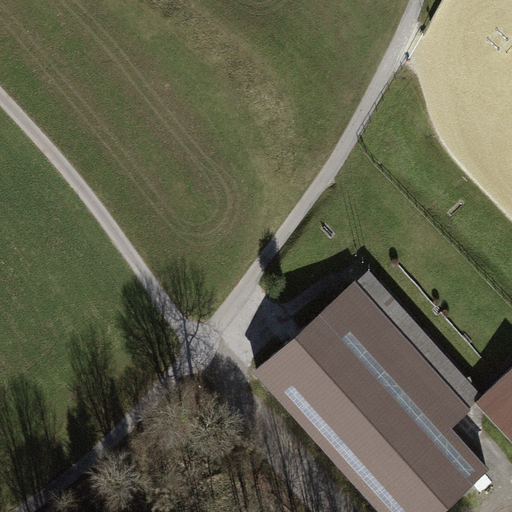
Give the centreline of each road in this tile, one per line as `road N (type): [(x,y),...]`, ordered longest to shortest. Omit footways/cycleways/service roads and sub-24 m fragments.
road 1 (track): [(415,0),(395,57),(326,172),(201,349)]
road 2 (track): [(0,93),(104,214),(201,349)]
road 3 (track): [(201,349),(94,461),(22,511)]
road 4 (track): [(201,349),(343,511)]
